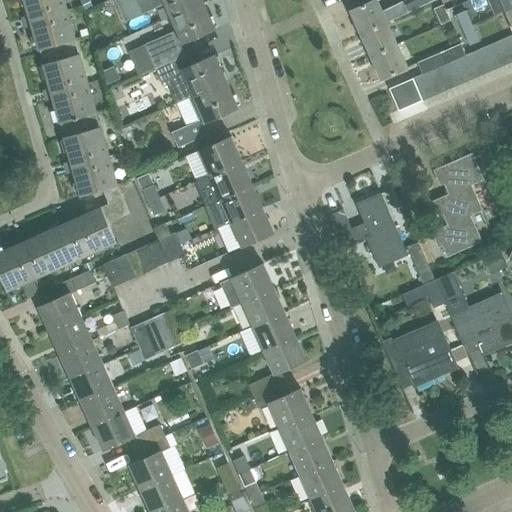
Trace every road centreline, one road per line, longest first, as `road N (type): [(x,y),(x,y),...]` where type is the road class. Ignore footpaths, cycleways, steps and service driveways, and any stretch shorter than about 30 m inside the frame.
road 1 (residential): [(377,449),(296,187)]
road 2 (residential): [(296,187),(511,95)]
road 3 (residential): [(296,187),(243,0)]
road 4 (residential): [(76,479),(0,351)]
road 5 (residential): [(377,449),(511,389)]
